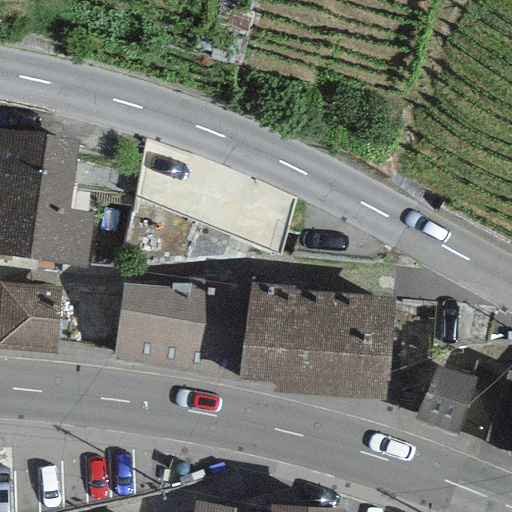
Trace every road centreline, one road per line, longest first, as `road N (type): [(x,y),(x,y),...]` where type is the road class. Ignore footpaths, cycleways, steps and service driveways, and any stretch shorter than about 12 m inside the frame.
road 1 (tertiary): [(511,283),(198,126),(0,72)]
road 2 (primary): [(0,389),(266,425),(511,511)]
